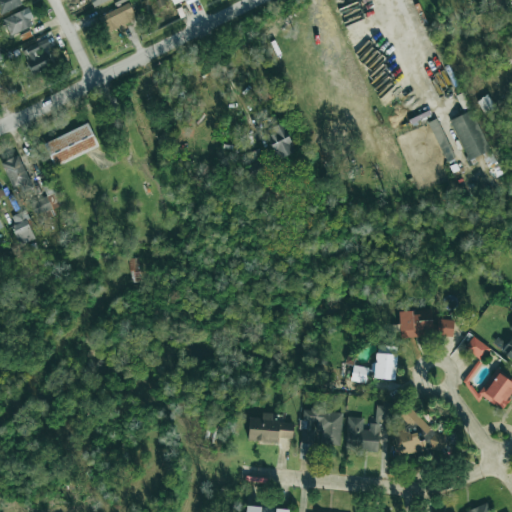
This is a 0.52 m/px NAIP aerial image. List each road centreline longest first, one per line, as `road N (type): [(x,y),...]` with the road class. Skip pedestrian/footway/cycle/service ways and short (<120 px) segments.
road 1 (tertiary): [(259,0),(0,130)]
road 2 (residential): [(511,448),(464,482),(410,488),(245,475)]
